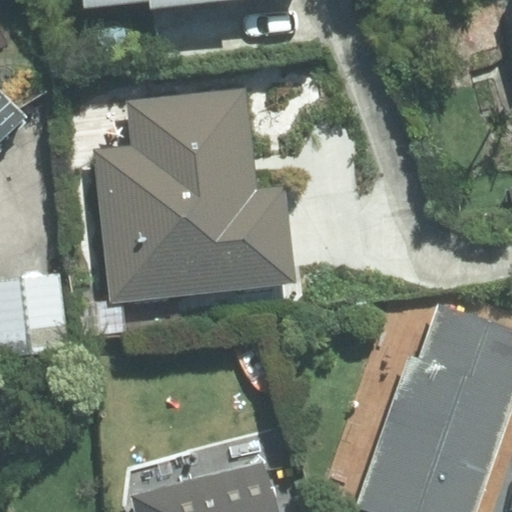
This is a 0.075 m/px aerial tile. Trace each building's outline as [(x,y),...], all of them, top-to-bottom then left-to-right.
[(84,0),(85,9),(152,0),(84,0)] [(112,302),(299,283),(288,188),(259,191),(249,88),(129,101),(133,146),(96,149),(112,302)] [(56,188),(54,140),(16,141),(18,190),(56,188)] [(0,163),(10,154),(0,143),(0,163)] [(63,276),(0,282),(0,359),(71,352),(63,276)] [(409,359),(356,511),(360,511),(479,511),(511,421),(511,334),(439,308),(419,362),(409,359)] [(270,511),(260,466),(127,499),(129,511),(270,511)]
